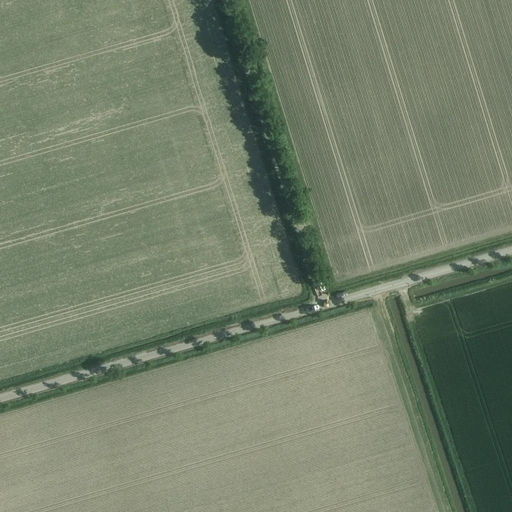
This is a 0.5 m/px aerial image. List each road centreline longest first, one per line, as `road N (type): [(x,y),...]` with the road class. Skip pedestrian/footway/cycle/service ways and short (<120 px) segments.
road 1 (unclassified): [(0,397),(321,304)]
road 2 (unclassified): [(321,304),(226,0)]
road 3 (unclassified): [(321,304),(511,249)]
